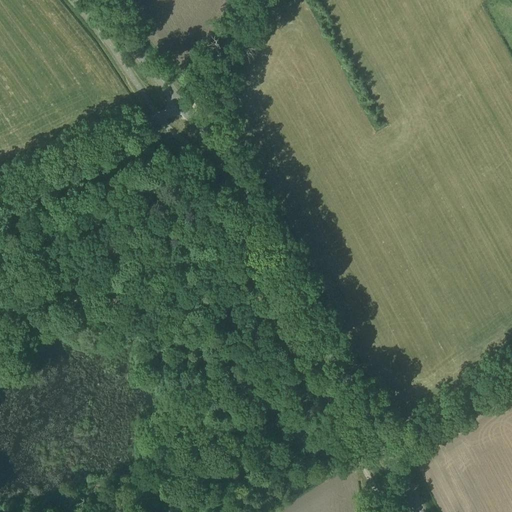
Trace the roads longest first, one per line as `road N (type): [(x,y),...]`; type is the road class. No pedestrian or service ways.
road 1 (tertiary): [(385,452),(233,172),(184,106)]
road 2 (unclassified): [(0,196),(184,106)]
road 3 (tertiary): [(184,106),(94,0)]
road 4 (track): [(248,0),(200,99),(184,106)]
